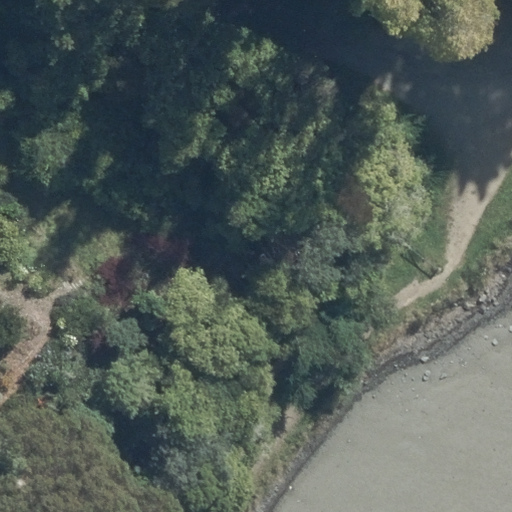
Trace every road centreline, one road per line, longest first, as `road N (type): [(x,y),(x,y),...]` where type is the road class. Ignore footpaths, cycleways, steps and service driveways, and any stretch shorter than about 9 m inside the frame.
road 1 (track): [(511,142),(324,356),(218,511)]
road 2 (unclassified): [(238,0),(511,75)]
